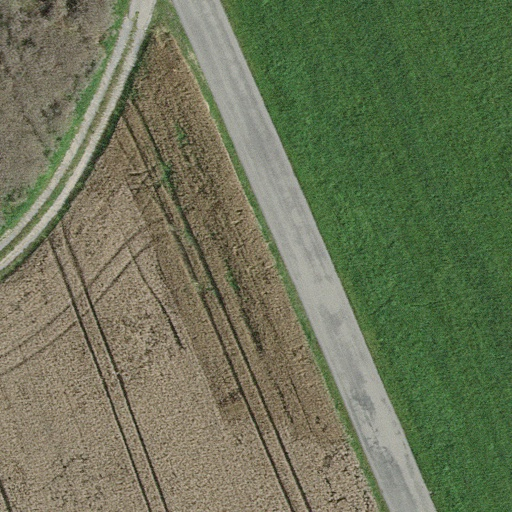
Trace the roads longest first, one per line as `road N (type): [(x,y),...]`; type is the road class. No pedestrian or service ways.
road 1 (tertiary): [(194,0),(415,511)]
road 2 (track): [(144,0),(57,212),(0,258)]
